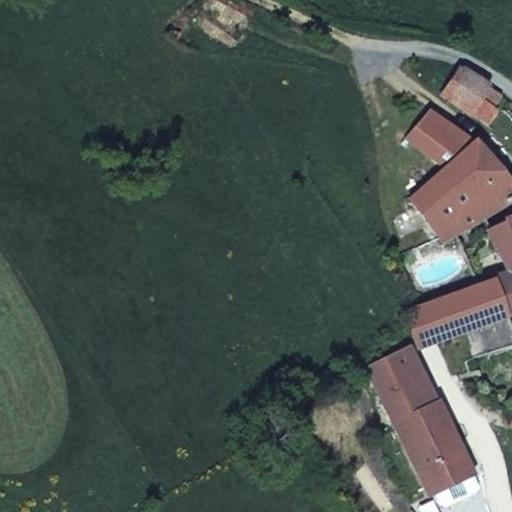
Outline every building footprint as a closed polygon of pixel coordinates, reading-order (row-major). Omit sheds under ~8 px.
[(500,114),(507,105),(467,74),(451,95),(498,130),(507,119),(500,114)] [(417,133),(448,163),(479,139),(479,133),(440,109),(417,133)] [(441,237),(468,222),(509,202),(511,201),(511,195),(479,139),(448,163),(409,195),(441,237)] [(490,251),(499,276),(511,305),(511,218),(469,236),(474,257),(490,251)] [(474,257),(458,262),(467,286),(483,281),(474,257)] [(418,311),(425,337),(428,349),(443,343),(503,321),(511,344),(511,343),(511,305),(499,276),(483,281),(467,286),(429,299),(418,311)] [(481,480),(428,349),(390,364),(385,366),(441,496),(481,480)]
